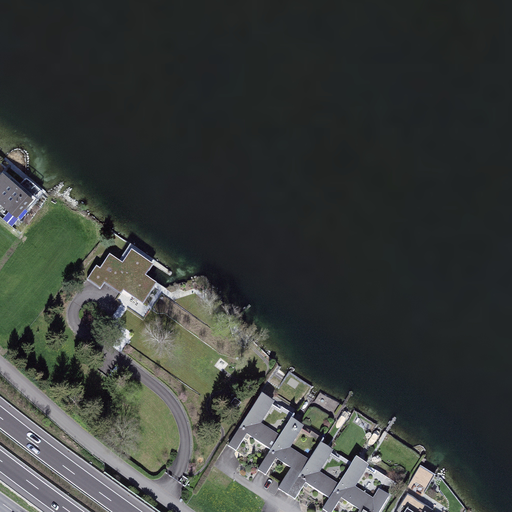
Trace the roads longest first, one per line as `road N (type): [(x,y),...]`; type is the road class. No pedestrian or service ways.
road 1 (unclassified): [(184,511),(98,451),(0,363)]
road 2 (motorway): [(127,511),(0,416)]
